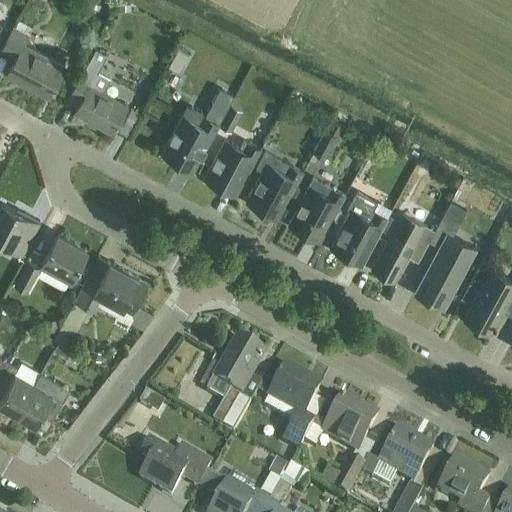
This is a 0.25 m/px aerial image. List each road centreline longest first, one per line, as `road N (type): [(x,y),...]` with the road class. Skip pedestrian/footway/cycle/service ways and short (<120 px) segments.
road 1 (residential): [(511,384),(55,138)]
road 2 (residential): [(511,446),(209,280)]
road 3 (residential): [(52,492),(209,280)]
road 4 (residential): [(209,280),(74,200),(55,138)]
